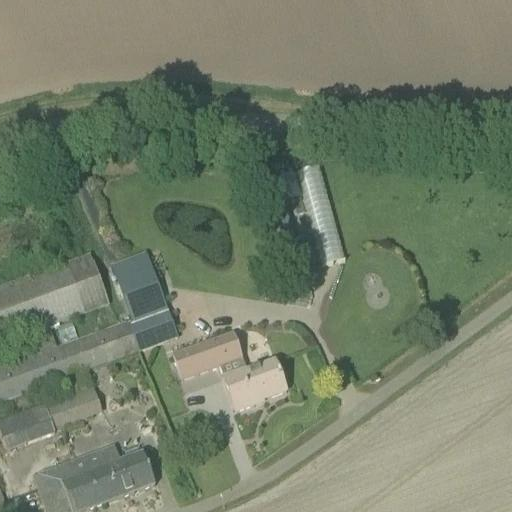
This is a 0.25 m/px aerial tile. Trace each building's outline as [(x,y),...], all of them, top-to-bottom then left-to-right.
[(303,199),(319,269),(343,263),(322,170),(279,180),(284,203),(303,199)] [(73,378),(138,355),(128,327),(58,353),(49,329),(109,307),(91,260),(0,292),(0,508),(4,507),(0,497),(0,346),(32,335),(41,359),(0,373),(0,405),(63,382),(71,400),(37,413),(46,439),(86,424),(85,420),(101,414),(93,392),(80,396),(73,378)] [(167,313),(150,266),(115,279),(132,326),(167,313)] [(167,313),(132,326),(128,327),(138,355),(142,353),(178,340),(168,312),(167,313)] [(62,345),(77,342),(74,327),(59,330),(62,345)] [(247,375),(246,373),(233,337),(172,359),(182,386),(220,373),(224,381),(222,381),(235,416),(254,410),(253,407),(286,396),(275,365),(247,375)] [(34,480),(45,511),(92,511),(155,489),(143,457),(120,466),(115,450),(34,480)]
